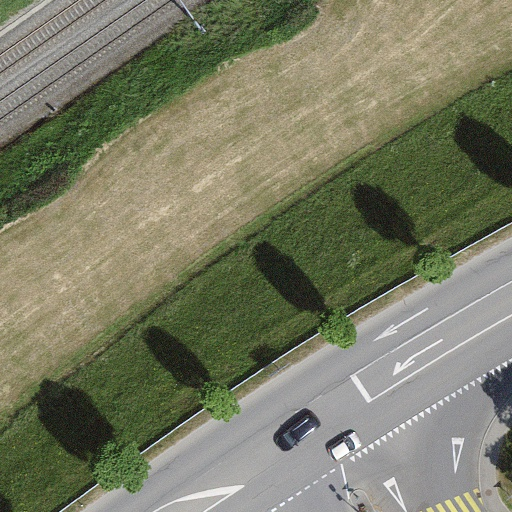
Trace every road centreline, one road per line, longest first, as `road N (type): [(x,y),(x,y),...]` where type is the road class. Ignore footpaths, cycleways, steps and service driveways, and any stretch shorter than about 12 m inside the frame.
road 1 (secondary): [(511,302),(316,416)]
road 2 (secondary): [(316,416),(181,511)]
